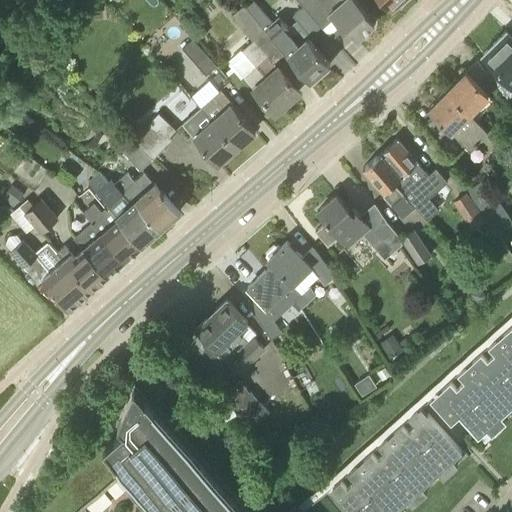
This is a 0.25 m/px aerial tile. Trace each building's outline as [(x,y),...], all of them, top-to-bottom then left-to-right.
[(366,9),(357,0),(299,0),(307,8),(320,22),(330,13),(343,28),(346,26),(346,27),(357,39),(374,23),(363,11),(366,9)] [(249,10),(254,16),(262,9),(257,3),(249,10)] [(254,16),(249,10),(243,4),(231,14),(252,39),(241,49),(255,65),(243,76),(253,88),(254,87),(275,111),(299,90),(278,66),(272,60),(283,51),(284,52),(285,52),(265,29),(254,16)] [(296,17),(310,33),(321,23),(320,22),(307,8),(296,17)] [(292,29),(280,16),(265,29),(285,52),(310,80),(330,63),(307,36),(299,43),(289,32),(292,29)] [(203,38),(209,32),(202,25),(196,30),(203,38)] [(511,35),(506,30),(483,53),(503,73),(511,64),(511,35)] [(216,60),(193,33),(182,43),(205,70),(216,60)] [(465,70),(446,89),(475,118),(494,99),(465,70)] [(221,89),(201,106),(236,146),(256,128),(221,89)] [(475,118),(446,89),(429,106),(469,147),(487,130),(475,118)] [(236,146),(201,106),(182,123),(217,162),(236,146)] [(132,139),(152,158),(172,138),(169,135),(152,119),(132,139)] [(119,147),(140,170),(152,158),(132,139),(130,137),(119,147)] [(397,137),(380,152),(401,175),(394,180),(405,193),(404,195),(413,206),(416,204),(428,220),(430,218),(431,219),(433,217),(421,202),(422,201),(411,188),(414,185),(426,198),(447,180),(436,167),(428,173),(397,137)] [(401,175),(380,152),(364,166),(383,188),(383,195),(402,218),(415,207),(428,222),(431,219),(430,218),(428,220),(416,204),(413,206),(404,195),(405,193),(394,180),(401,175)] [(106,204),(109,208),(117,217),(120,215),(143,242),(161,227),(137,198),(131,203),(114,183),(110,178),(108,180),(100,171),(89,182),(107,203),(106,204)] [(134,179),(127,171),(114,183),(131,203),(137,198),(161,227),(180,211),(163,191),(164,190),(162,188),(161,189),(155,182),(154,183),(144,171),(134,179)] [(511,223),(511,221),(484,178),(465,191),(485,220),(496,234),(511,223)] [(452,201),(472,228),(485,220),(465,191),(452,201)] [(338,235),(347,246),(363,233),(384,257),(402,242),(399,237),(400,236),(388,222),(376,232),(352,204),(349,207),(337,193),(317,210),(326,220),(315,230),(328,244),(338,235)] [(24,212),(33,204),(27,197),(18,205),(24,212)] [(42,197),(33,204),(24,212),(23,212),(40,232),(58,216),(42,197)] [(93,201),(83,210),(92,220),(124,259),(143,242),(120,215),(117,217),(109,208),(106,210),(104,207),(101,210),(93,201)] [(124,259),(92,220),(91,221),(82,228),(83,229),(74,237),(82,247),(83,248),(85,247),(107,274),(124,259)] [(414,228),(400,237),(417,263),(431,253),(414,228)] [(67,255),(63,259),(50,270),(23,238),(10,250),(38,282),(43,277),(69,306),(91,287),(77,271),(79,269),(67,255)] [(268,258),(272,262),(300,292),(293,298),(298,307),(313,293),(308,284),(317,275),(324,283),(334,275),(313,247),(313,246),(303,256),(287,240),(268,258)] [(56,251),(63,259),(67,255),(79,269),(77,271),(91,287),(106,274),(107,274),(85,247),(83,248),(82,247),(74,254),(65,244),(56,251)] [(272,262),(248,286),(256,294),(248,301),(271,337),(280,331),(272,318),(293,298),(300,292),(272,262)] [(489,295),(481,285),(471,293),(479,303),(489,295)] [(238,371),(264,346),(253,335),(256,332),(245,321),(247,319),(227,297),(196,327),(207,339),(203,343),(218,358),(221,354),(228,362),(229,362),(238,371)] [(479,366),(472,373),(465,366),(457,373),(464,380),(457,387),(450,379),(442,387),(448,394),(436,405),(451,422),(459,414),(478,435),(511,405),(511,325),(511,324),(503,332),(509,339),(502,345),(496,338),(488,346),(494,353),(487,359),(481,352),(472,359),(479,366)] [(271,339),(263,331),(258,336),(266,344),(271,339)] [(403,349),(392,332),(379,341),(390,358),(403,349)] [(390,373),(385,366),(377,371),(382,379),(390,373)] [(377,384),(369,373),(354,383),(362,394),(377,384)] [(250,389),(248,390),(242,380),(238,380),(223,389),(237,412),(251,427),(252,426),(257,429),(263,423),(259,419),(269,410),(250,389)] [(75,511),(249,511),(134,384),(117,422),(123,427),(104,444),(164,511),(88,511),(82,506),(75,511)] [(237,412),(223,389),(213,396),(217,403),(226,419),(229,417),(237,412)] [(428,413),(424,416),(417,409),(409,417),(415,424),(408,430),(402,423),(394,430),(400,437),(393,444),(386,437),(378,444),(385,451),(378,457),(371,450),(363,458),(369,465),(362,471),(356,464),(348,472),(354,479),(347,485),(341,478),(332,485),(339,493),(335,496),(349,511),(393,511),(462,450),(428,413)]
